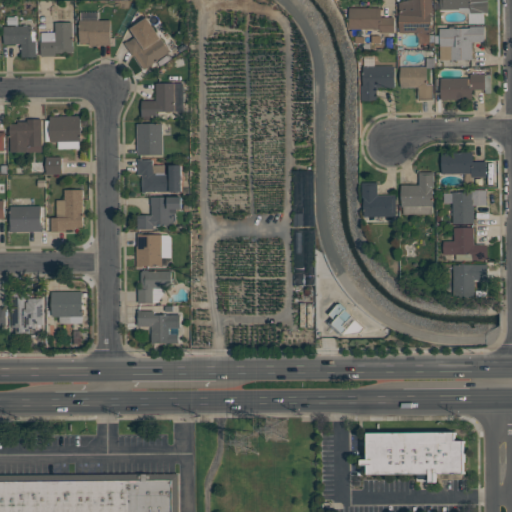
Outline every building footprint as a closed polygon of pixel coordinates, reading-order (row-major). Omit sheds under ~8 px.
[(399,32),(399,2),(406,0),(432,0),(432,12),(431,12),(431,32),(430,32),(430,44),(419,44),(419,37),(417,35),(417,32),(399,32)] [(440,0),(488,0),(488,12),(484,12),(484,23),(469,23),(469,13),(464,13),(459,10),(440,11),(440,0)] [(349,8),(381,7),(382,17),(394,17),(394,32),(381,32),(381,42),(363,43),(363,28),(349,29),(349,8)] [(80,20),(81,20),(81,12),(99,12),(99,20),(111,20),(111,45),(88,45),(88,43),(80,43),(80,20)] [(124,43),(128,41),(128,42),(136,36),(131,28),(147,17),(171,51),(144,69),(135,55),(133,56),(124,43)] [(56,22),(73,22),(73,45),(74,45),(74,51),(73,51),(73,53),(56,53),(56,55),(42,56),(41,41),(42,41),(42,32),(56,32),(56,22)] [(4,26),(33,25),(33,31),(36,31),(36,41),(37,41),(37,57),(22,57),(22,43),(5,44),(4,26)] [(440,60),(440,28),(470,28),(470,26),(485,26),(485,41),(472,41),(472,59),(440,60)] [(364,66),(365,66),(365,56),(375,56),(375,65),(395,65),(396,87),(377,87),(378,100),(362,100),(362,85),(364,85),(364,66)] [(400,67),(427,66),(427,84),(433,84),(434,99),(419,100),(418,87),(401,87),(400,67)] [(441,78),(470,78),(470,74),(485,74),(485,89),(473,89),(473,99),(441,99),(441,78)] [(156,83),(184,83),(184,111),(157,111),(157,115),(145,116),(145,117),(142,117),(142,100),(156,100),(156,83)] [(58,148),(58,141),(51,141),(46,141),(45,120),(50,120),(50,116),(81,116),(82,141),(80,141),(80,148),(58,148)] [(28,119),(42,119),(42,151),(11,152),(11,123),(18,123),(18,121),(28,121),(28,119)] [(137,123),(163,123),(163,155),(138,155),(137,123)] [(441,173),(441,152),(473,151),(473,161),(486,161),(486,176),(472,177),(472,173),(441,173)] [(46,157),(62,157),(62,174),(46,174),(46,157)] [(138,159),(142,159),(142,160),(153,159),(153,165),(165,165),(165,174),(170,174),(170,165),(182,165),(182,192),(146,192),(146,193),(143,193),(143,186),(142,186),(141,180),(142,180),(142,175),(138,175),(138,159)] [(401,206),(401,185),(419,185),(419,172),(434,172),(434,186),(433,186),(433,206),(432,206),(432,214),(403,214),(403,206),(401,206)] [(365,216),(364,197),(363,197),(362,182),(378,182),(378,195),(396,194),(396,216),(365,216)] [(65,189),(83,189),(84,227),(76,227),(76,229),(66,229),(66,231),(52,231),(52,217),(57,217),(57,200),(65,199),(65,189)] [(444,193),(453,193),(453,191),(472,191),(472,190),(487,190),(487,205),(474,205),(474,223),(453,223),(453,203),(444,203),(444,193)] [(137,215),(152,215),(151,205),(151,197),(182,196),(182,208),(176,209),(176,223),(170,223),(170,225),(154,225),(154,229),(137,229),(137,215)] [(11,206),(41,205),(42,225),(43,225),(43,231),(10,232),(10,225),(11,225),(11,206)] [(454,227),(474,227),(475,244),(487,244),(488,260),(473,260),(456,261),(456,254),(444,254),(444,241),(454,241),(454,227)] [(316,285),(315,229),(294,230),(294,285),(316,285)] [(138,234),(166,234),(168,237),(171,237),(171,262),(169,262),(165,265),(143,265),(143,267),(137,267),(137,245),(138,245),(138,234)] [(454,264),(488,264),(488,279),(475,279),(475,295),(454,295),(454,264)] [(142,270),(149,270),(149,271),(172,271),(172,288),(165,288),(165,292),(159,302),(154,302),(154,303),(139,303),(138,289),(141,289),(141,271),(142,271),(142,270)] [(52,291),(83,291),(84,316),(82,316),(83,323),(60,323),(60,316),(53,316),(52,291)] [(12,292),(18,292),(18,294),(30,294),(30,298),(44,298),(45,324),(37,324),(37,328),(30,328),(30,333),(16,333),(16,328),(12,328),(12,292)] [(366,328),(362,332),(345,335),(332,323),(336,320),(329,314),(339,303),(339,304),(340,302),(346,308),(346,309),(353,315),(353,316),(366,328)] [(138,310),(141,310),(141,311),(155,310),(155,314),(180,314),(181,327),(170,327),(170,334),(179,334),(179,343),(152,343),(152,326),(138,326),(138,321),(139,321),(138,315),(138,310)] [(471,474),(372,476),(371,434),(471,432),(471,474)] [(0,511),(0,476),(182,474),(182,511),(0,511)]
